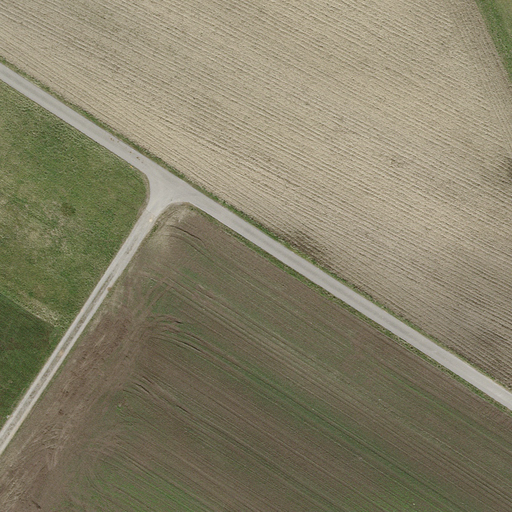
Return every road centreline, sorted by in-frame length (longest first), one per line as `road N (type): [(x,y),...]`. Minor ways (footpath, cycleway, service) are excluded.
road 1 (unclassified): [(0,67),(511,401)]
road 2 (track): [(0,446),(173,181)]
